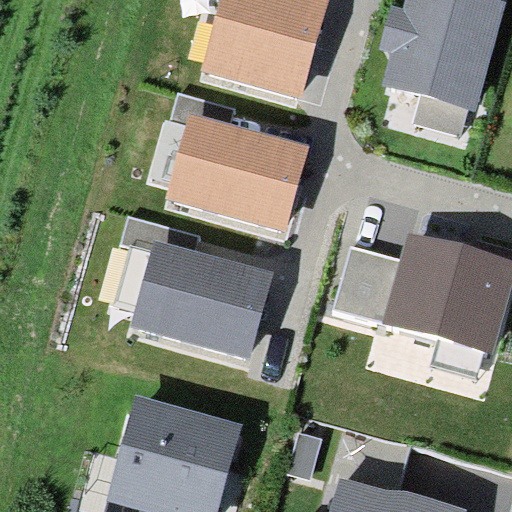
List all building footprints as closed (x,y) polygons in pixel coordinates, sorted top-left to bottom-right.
[(303,97),(330,0),(223,0),(204,71),(303,97)] [(409,0),(407,10),(397,7),(385,48),(396,51),(387,84),(424,95),(469,108),(476,110),(507,3),(497,0),(409,0)] [(179,93),(171,122),(190,128),(193,115),(230,126),(235,109),(179,93)] [(469,108),(424,95),(415,123),(461,137),(469,108)] [(230,126),(193,115),(190,128),(171,122),(166,121),(149,183),(174,190),(172,198),(283,229),(306,146),(230,126)] [(156,241),(195,252),(200,237),(131,217),(123,244),(132,247),(152,253),(156,241)] [(511,286),(511,266),(411,236),(404,263),(386,324),(441,340),(484,353),(492,355),(511,286)] [(156,241),(152,253),(132,247),(116,304),(138,311),(133,327),(247,360),(272,274),(195,252),(156,241)] [(386,324),(404,263),(353,248),(335,310),(386,324)] [(484,353),(441,340),(431,366),(476,380),(484,353)] [(222,511),(245,425),(140,397),(109,511),(222,511)] [(416,511),(347,493),(341,511),(416,511)]
